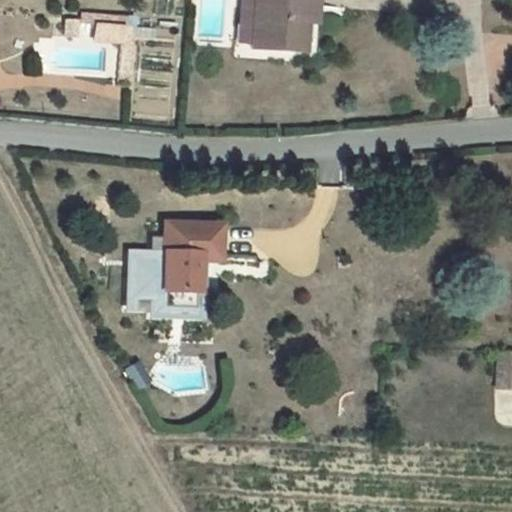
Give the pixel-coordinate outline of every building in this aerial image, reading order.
[(237,0),(235,40),(250,41),(253,0),(237,0)] [(253,0),(250,41),(250,47),(297,51),(300,13),(314,13),(314,0),(253,0)] [(86,15),(85,43),(117,43),(117,22),(131,22),(131,16),(86,15)] [(128,45),(107,44),(106,81),(127,81),(128,45)] [(155,293),(189,296),(192,263),(210,264),(214,229),(161,224),(155,293)] [(511,390),(511,353),(493,353),(491,390),(511,390)] [(127,389),(145,385),(139,361),(121,366),(127,389)]
